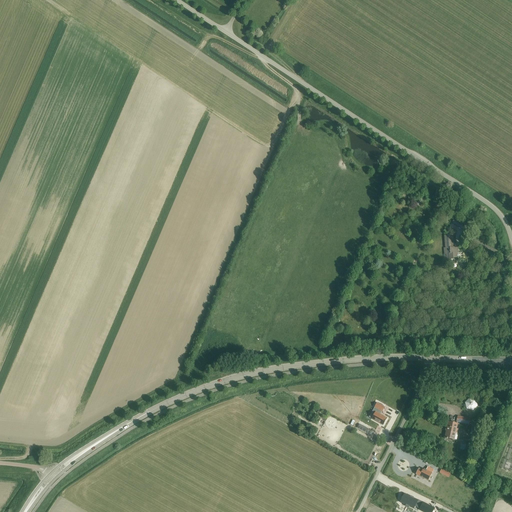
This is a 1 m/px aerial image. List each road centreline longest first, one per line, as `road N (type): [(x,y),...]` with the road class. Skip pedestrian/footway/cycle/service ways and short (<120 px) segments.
road 1 (unclassified): [(511,241),(480,198),(176,0)]
road 2 (secondary): [(130,422),(185,394),(270,369),(432,358)]
road 3 (unclassified): [(359,511),(432,358)]
road 4 (track): [(199,49),(211,37),(262,57),(298,93),(299,124)]
